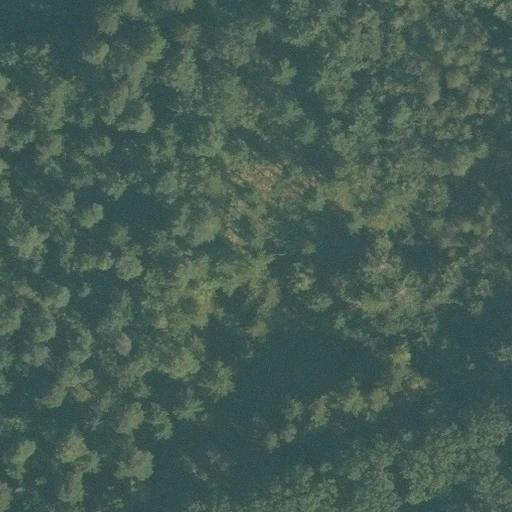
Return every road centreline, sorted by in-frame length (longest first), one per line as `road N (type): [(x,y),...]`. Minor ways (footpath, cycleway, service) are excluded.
road 1 (track): [(244,0),(204,470)]
road 2 (track): [(92,511),(480,373)]
road 3 (track): [(472,462),(442,465),(319,511)]
road 4 (track): [(472,511),(480,373)]
